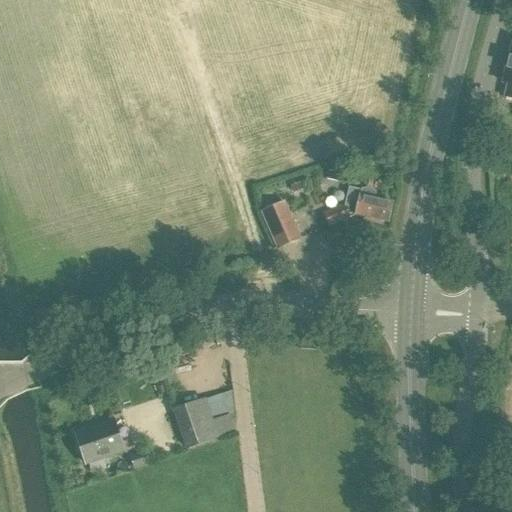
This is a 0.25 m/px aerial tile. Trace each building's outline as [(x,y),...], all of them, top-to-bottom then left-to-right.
[(511,47),(503,83),(507,84),(504,97),(511,98),(511,47)] [(330,172),(329,179),(340,181),(341,175),(330,172)] [(291,186),(293,192),(301,189),(300,183),(291,186)] [(387,222),(391,202),(374,198),(375,193),(374,193),(371,190),(365,188),(362,190),(360,189),(360,191),(348,188),(344,207),(323,216),(328,227),(355,215),(387,222)] [(290,242),(298,240),(286,202),(263,209),(275,247),(290,242)] [(205,400),(174,410),(187,448),(218,437),(205,400)] [(86,464),(124,451),(114,421),(76,434),(86,464)] [(144,451),(129,456),(134,470),(149,466),(144,451)]
